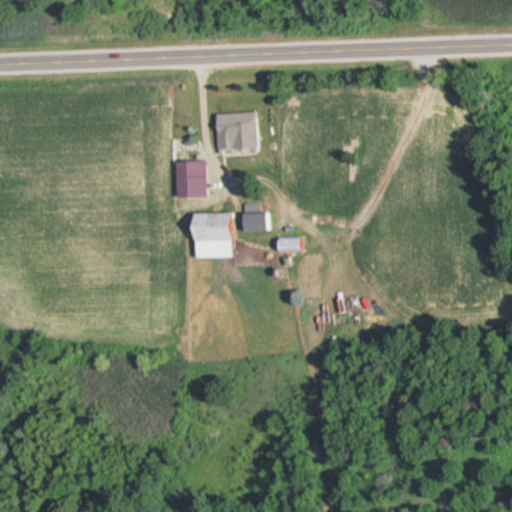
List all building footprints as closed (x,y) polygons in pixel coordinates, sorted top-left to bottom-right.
[(261,111),(222,112),(223,149),(262,148),(261,111)] [(210,161),(183,161),(183,196),(210,196),(210,161)] [(204,257),(242,257),(241,212),(203,213),(204,257)] [(275,212),(252,212),(252,230),(275,230),(275,212)] [(308,252),(308,237),(284,237),(284,252),(308,252)]
